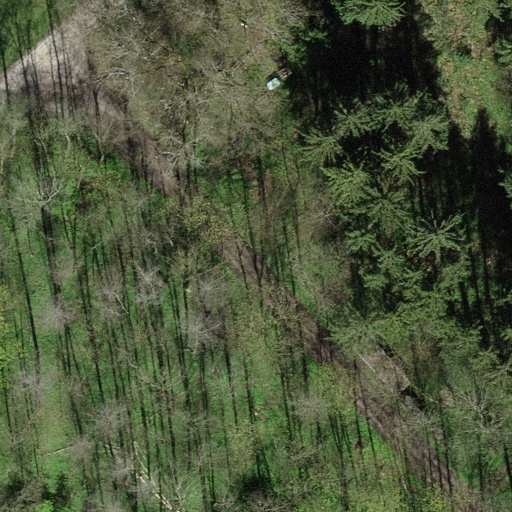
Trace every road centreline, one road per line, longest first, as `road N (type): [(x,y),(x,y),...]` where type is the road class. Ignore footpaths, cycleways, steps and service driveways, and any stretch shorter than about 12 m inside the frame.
road 1 (track): [(50,55),(470,511)]
road 2 (track): [(0,100),(113,0)]
